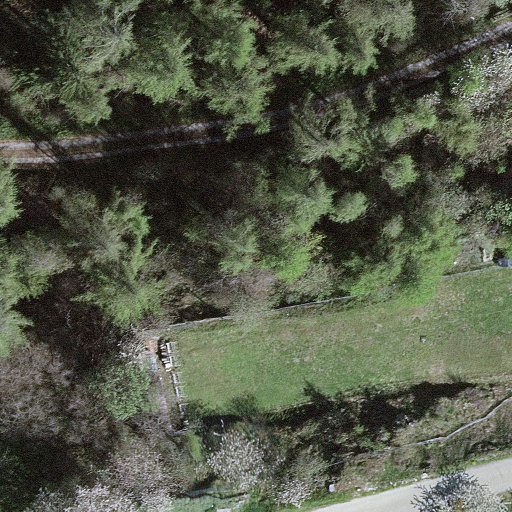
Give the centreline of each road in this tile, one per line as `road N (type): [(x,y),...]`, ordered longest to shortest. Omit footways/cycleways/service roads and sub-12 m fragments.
road 1 (track): [(0,159),(97,164),(379,95),(511,39)]
road 2 (residential): [(511,483),(388,511)]
